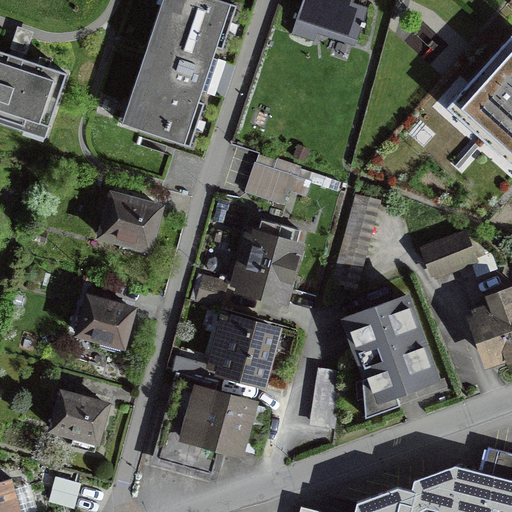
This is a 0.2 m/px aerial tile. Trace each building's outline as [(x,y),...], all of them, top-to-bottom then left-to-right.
[(199,101),(202,90),(206,92),(217,59),(213,58),(217,47),(222,49),(237,5),(220,0),(162,0),(160,6),(168,8),(136,103),(129,100),(121,123),(190,146),(204,103),(199,101)] [(302,0),(296,19),(359,39),(363,26),(365,26),(366,23),(364,22),(369,8),(353,3),(354,0),(302,0)] [(26,54),(31,38),(15,33),(10,49),(12,49),(10,54),(8,53),(0,50),(0,117),(24,126),(23,130),(45,138),(67,73),(24,59),(22,58),(24,53),(26,54)] [(511,49),(505,43),(459,95),(474,109),(463,122),(497,152),(508,139),(511,142),(511,49)] [(259,154),(249,191),(287,202),(298,165),(259,154)] [(161,206),(112,193),(101,235),(121,241),(119,249),(147,257),(161,206)] [(301,230),(261,219),(257,235),(248,233),(234,285),(242,287),(242,289),(283,300),(298,245),(296,244),(301,230)] [(463,234),(425,249),(435,274),(473,260),(463,234)] [(208,262),(204,275),(197,300),(220,306),(227,282),(221,280),(225,266),(208,262)] [(511,296),(510,291),(490,298),(492,303),(473,310),(477,319),(475,320),(490,360),(507,354),(509,357),(511,356),(511,296)] [(367,377),(373,392),(364,395),(365,417),(400,404),(396,395),(437,380),(405,295),(393,299),(345,317),(354,342),(367,377)] [(133,308),(88,296),(78,333),(101,339),(98,347),(121,353),(133,308)] [(275,330),(223,316),(210,366),(222,369),(221,370),(261,381),(275,330)] [(269,408),(255,404),(215,393),(218,383),(183,373),(181,383),(160,458),(211,473),(219,446),(241,452),(242,450),(256,454),(264,425),(269,408)] [(107,404),(62,391),(52,428),(75,434),(73,442),(95,448),(107,404)] [(511,511),(511,452),(498,449),(488,446),(482,472),(455,465),(449,492),(423,485),(421,492),(412,490),(398,486),(357,501),(354,511),(511,511)] [(21,511),(14,487),(15,487),(12,478),(0,481),(0,511),(21,511)] [(73,506),(79,484),(57,478),(51,500),(73,506)]
